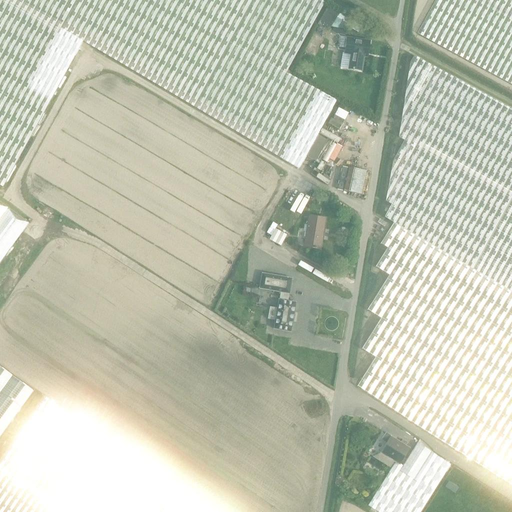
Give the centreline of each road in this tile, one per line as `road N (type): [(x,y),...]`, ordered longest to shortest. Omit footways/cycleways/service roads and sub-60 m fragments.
road 1 (unclassified): [(340,394),(402,0)]
road 2 (track): [(290,170),(87,54)]
road 3 (unclassified): [(511,494),(363,399),(340,394)]
